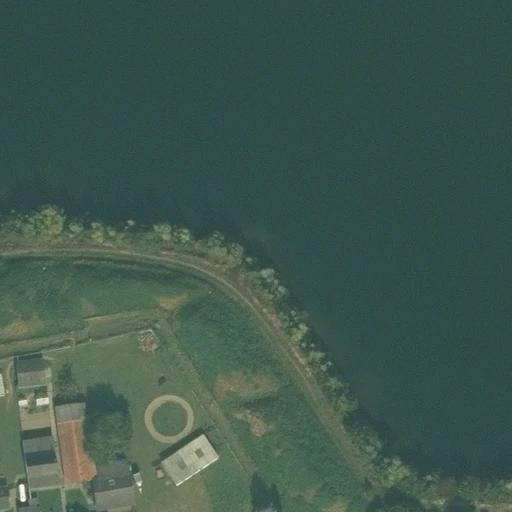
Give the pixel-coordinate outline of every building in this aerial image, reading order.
[(15,366),(18,389),(46,385),(43,363),(15,366)] [(55,410),(66,486),(93,482),(91,467),(83,406),(55,410)] [(162,465),(176,487),(217,460),(203,438),(162,465)] [(22,443),(27,481),(58,477),(52,439),(22,443)] [(93,483),(128,476),(125,461),(91,467),(93,482),(93,483)] [(93,483),(97,511),(134,505),(128,476),(93,483)] [(28,491),(59,487),(58,477),(27,481),(28,491)] [(0,491),(0,509),(9,509),(7,491),(0,491)]
